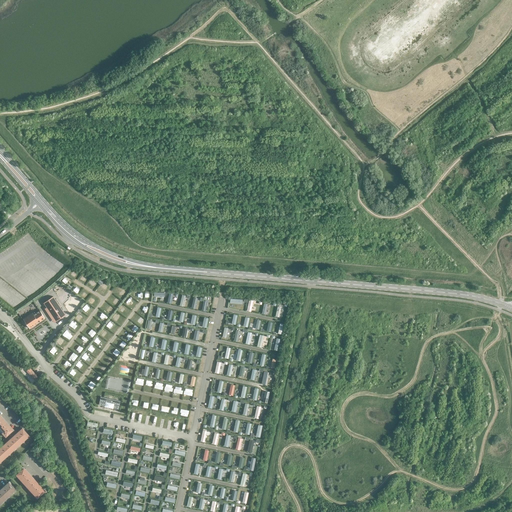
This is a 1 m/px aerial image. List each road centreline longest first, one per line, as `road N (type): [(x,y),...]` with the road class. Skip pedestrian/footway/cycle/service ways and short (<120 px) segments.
road 1 (unknown): [(488,277),(142,246),(46,170),(0,121)]
road 2 (secondary): [(511,307),(468,295),(121,261),(77,239),(40,203)]
